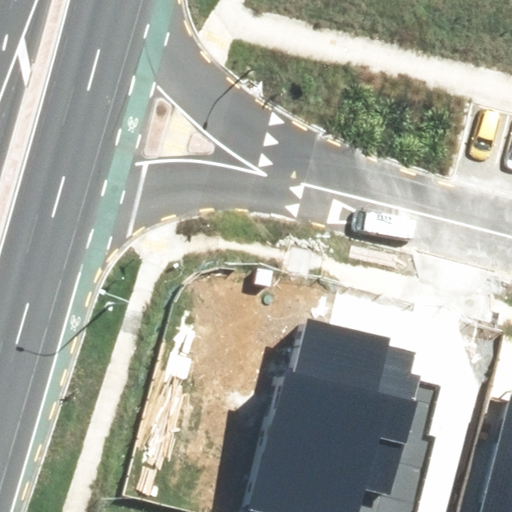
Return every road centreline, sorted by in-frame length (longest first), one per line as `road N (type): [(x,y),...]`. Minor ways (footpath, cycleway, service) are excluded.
road 1 (residential): [(313,173),(187,175),(55,218)]
road 2 (residential): [(148,0),(153,19),(199,79),(250,130),(313,173)]
road 3 (secondary): [(113,0),(55,218)]
road 4 (secondary): [(55,218),(0,430)]
road 5 (residential): [(313,173),(511,226)]
